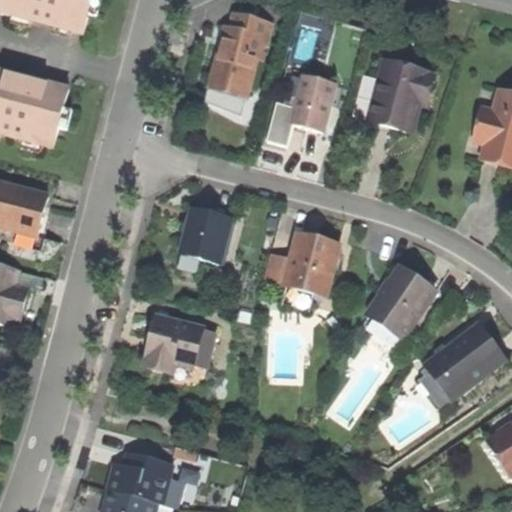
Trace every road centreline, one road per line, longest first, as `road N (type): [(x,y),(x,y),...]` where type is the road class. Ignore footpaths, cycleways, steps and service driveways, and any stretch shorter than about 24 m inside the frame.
road 1 (residential): [(118,144),(410,222),(511,284)]
road 2 (residential): [(118,144),(62,376)]
road 3 (residential): [(158,0),(118,144)]
road 4 (residential): [(62,376),(17,511)]
